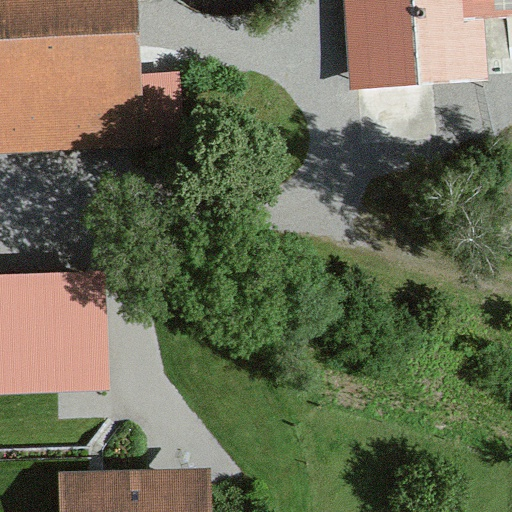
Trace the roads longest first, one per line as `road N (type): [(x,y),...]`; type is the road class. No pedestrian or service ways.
road 1 (track): [(511,285),(331,241),(0,191)]
road 2 (unknown): [(107,207),(138,435)]
